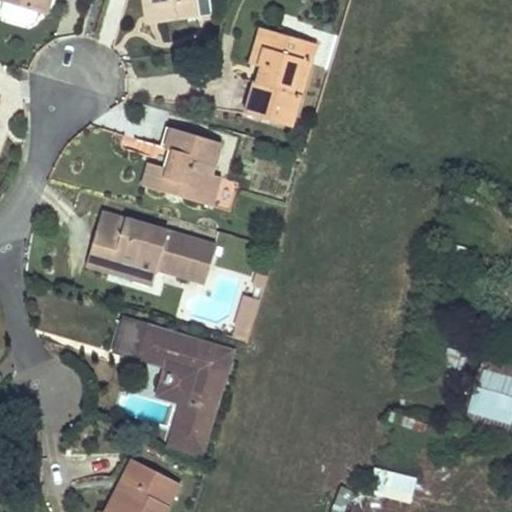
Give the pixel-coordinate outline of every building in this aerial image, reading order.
[(1,0),(0,3),(38,14),(42,0),(1,0)] [(46,17),(51,0),(42,0),(38,14),(46,17)] [(142,0),(146,26),(156,24),(152,0),(142,0)] [(152,0),(156,24),(176,22),(195,19),(193,2),(192,0),(152,0)] [(205,17),(202,0),(201,0),(193,2),(195,19),(205,17)] [(258,69),(269,33),(260,31),(250,67),(258,69)] [(258,85),(256,85),(253,84),(244,116),(290,129),(310,64),(296,60),(302,42),(269,33),(258,69),(263,71),(258,85)] [(310,64),(315,46),(302,42),(296,60),(310,64)] [(263,71),(258,69),(253,84),(256,85),(258,85),(263,71)] [(165,130),(159,149),(167,151),(172,132),(165,130)] [(167,151),(170,152),(173,153),(168,171),(163,170),(148,166),(142,188),(209,207),(218,178),(211,176),(219,146),(172,132),(167,151)] [(170,152),(167,151),(163,170),(168,171),(173,153),(170,152)] [(155,278),(155,275),(156,272),(158,264),(166,266),(164,274),(204,286),(215,248),(100,214),(91,248),(115,255),(112,266),(155,278)] [(115,255),(91,248),(85,268),(152,287),(155,278),(112,266),(115,255)] [(158,264),(156,272),(164,274),(166,266),(158,264)] [(262,293),(266,280),(257,277),(253,290),(262,293)] [(511,308),(511,282),(506,281),(499,306),(501,306),(511,308)] [(250,333),(258,306),(244,302),(236,329),(250,333)] [(511,322),(511,308),(501,306),(493,336),(507,340),(511,322)] [(127,327),(119,353),(136,358),(141,338),(182,349),(184,344),(127,327)] [(250,333),(236,329),(233,342),(243,345),(244,345),(244,344),(245,343),(246,343),(247,343),(250,333)] [(167,367),(163,381),(159,396),(184,403),(171,445),(199,453),(227,356),(184,344),(182,349),(141,338),(136,358),(167,367)] [(468,408),(488,414),(509,420),(511,409),(511,351),(486,344),(469,402),(468,408)] [(449,376),(456,354),(447,351),(441,373),(449,376)] [(456,398),(447,429),(461,433),(468,408),(469,402),(456,398)] [(468,408),(461,433),(502,444),(509,420),(488,414),(468,408)] [(121,483),(132,462),(125,458),(114,479),(121,483)] [(130,488),(121,506),(117,511),(164,511),(178,484),(132,462),(121,483),(130,488)] [(414,479),(372,469),(366,492),(408,502),(414,479)] [(121,483),(106,511),(117,511),(121,506),(130,488),(121,483)] [(405,511),(408,502),(366,492),(365,498),(360,511),(405,511)]
